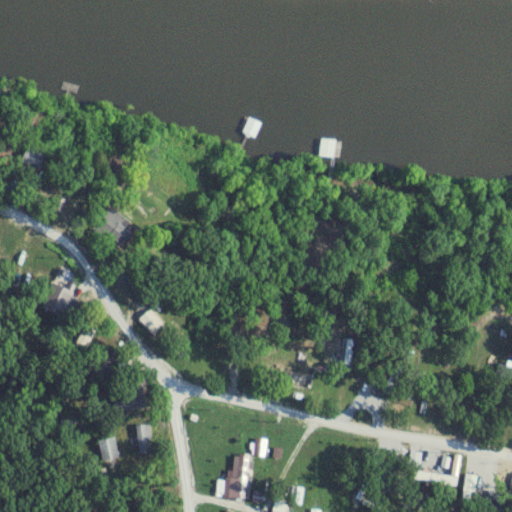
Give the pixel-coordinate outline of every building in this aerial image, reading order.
[(38,172),(45,158),(28,148),(20,163),(38,172)] [(157,339),(167,329),(149,311),(139,321),(157,339)] [(382,390),(392,396),(414,353),(405,348),(382,390)] [(109,380),(124,374),(118,359),(103,366),(109,380)] [(284,385),(312,388),(313,376),(285,373),(284,385)] [(361,391),(371,396),(379,380),(368,375),(361,391)] [(117,413),(144,407),(141,392),(114,397),(117,413)] [(153,454),(150,425),(137,426),(141,455),(153,454)] [(99,442),(104,463),(121,459),(115,438),(99,442)] [(265,455),(266,442),(258,441),(256,454),(265,455)] [(246,497),(249,459),(237,458),(235,496),(246,497)] [(510,511),(511,511),(502,497),(495,501),(490,494),(475,504),(480,511),(510,511)]
